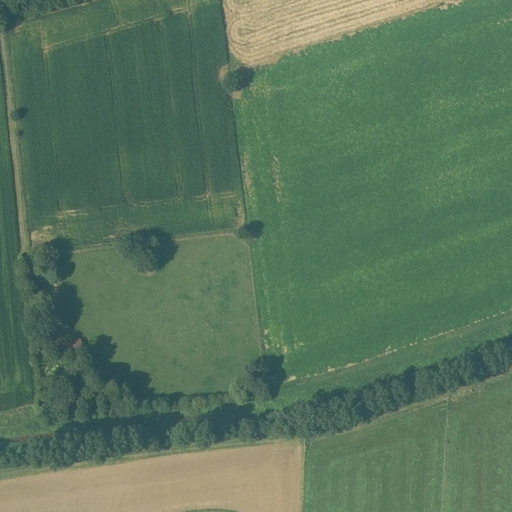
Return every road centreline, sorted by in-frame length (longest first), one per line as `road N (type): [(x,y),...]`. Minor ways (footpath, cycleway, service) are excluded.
road 1 (track): [(511,366),(316,434),(0,478)]
road 2 (track): [(0,17),(24,252),(49,295),(54,344)]
